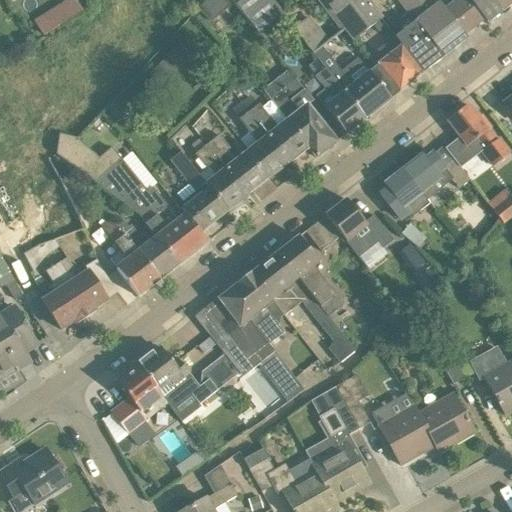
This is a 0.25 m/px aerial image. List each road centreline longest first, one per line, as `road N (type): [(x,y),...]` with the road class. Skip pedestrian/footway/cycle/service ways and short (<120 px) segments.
road 1 (residential): [(77,378),(511,47)]
road 2 (residential): [(77,378),(0,229)]
road 3 (residential): [(125,0),(0,72)]
road 4 (residential): [(130,511),(58,392)]
